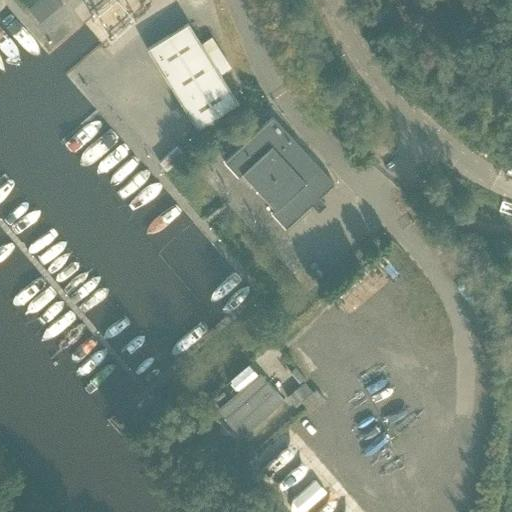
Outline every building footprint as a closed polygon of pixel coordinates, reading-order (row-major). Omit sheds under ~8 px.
[(40,0),(28,10),(29,11),(31,13),(35,18),(37,21),(39,23),(61,4),(60,1),(58,0),(40,0)] [(147,49),(196,129),(237,103),(187,24),(147,49)] [(333,184),(277,123),(272,117),(223,162),(237,177),(241,174),(274,210),(271,213),(285,228),(333,184)] [(225,417),(241,435),(281,401),(265,383),(225,417)] [(288,398),(294,406),(311,391),(305,383),(288,398)] [(301,402),(311,413),(325,401),(315,390),(301,402)]
